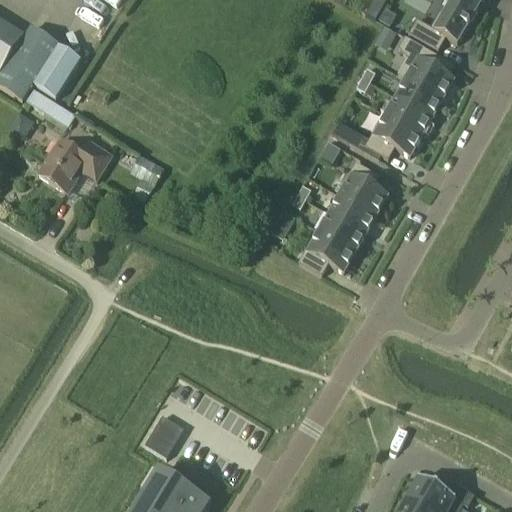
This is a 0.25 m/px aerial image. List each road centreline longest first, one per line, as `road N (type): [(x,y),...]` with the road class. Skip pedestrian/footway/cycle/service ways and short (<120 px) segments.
road 1 (residential): [(0,478),(108,301),(0,235)]
road 2 (residential): [(511,77),(382,316)]
road 3 (residential): [(382,316),(257,511)]
road 4 (residential): [(382,316),(468,355),(511,277)]
road 5 (residential): [(511,509),(421,458),(398,464),(375,511)]
